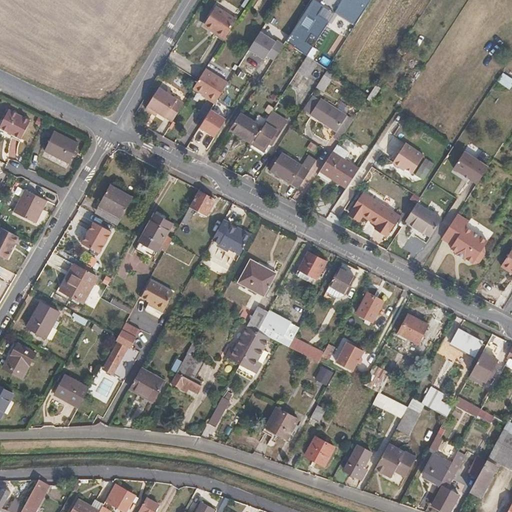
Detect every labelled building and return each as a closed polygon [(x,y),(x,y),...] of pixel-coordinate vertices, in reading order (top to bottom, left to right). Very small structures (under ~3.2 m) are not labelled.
[(370,0),(342,0),(335,12),(355,25),(370,0)] [(238,20),(217,8),(206,26),(226,39),(238,20)] [(315,70),(305,63),(299,73),(308,80),(315,70)] [(230,86),(205,71),(198,82),(193,92),(216,108),(230,86)] [(184,106),(158,90),(144,112),(152,116),(154,113),(172,125),(184,106)] [(313,117),(322,122),(332,107),(323,102),(313,117)] [(322,122),(331,129),(341,114),(332,107),(322,122)] [(26,125),(4,113),(0,119),(0,134),(16,143),(26,125)] [(341,114),(331,129),(339,133),(348,118),(341,114)] [(231,133),(252,146),(262,131),(240,117),(231,133)] [(252,146),(262,152),(277,128),(268,122),(262,131),(252,146)] [(283,132),(277,128),(262,152),(264,154),(271,143),(274,145),(283,132)] [(73,151),(49,137),(38,156),(62,170),(73,151)] [(426,156),(408,144),(395,164),(403,169),(405,167),(408,169),(414,174),(426,156)] [(350,153),(338,146),(333,154),(344,161),(350,153)] [(485,165),(461,149),(449,167),(473,182),(485,165)] [(344,161),(333,154),(322,170),(335,179),(333,182),(347,191),(360,171),(344,161)] [(283,183),(295,164),(285,158),(273,176),(283,183)] [(295,164),(283,183),(292,189),(304,170),(295,164)] [(304,170),(292,189),(297,192),(309,174),(304,170)] [(335,179),(322,170),(320,174),(333,182),(335,179)] [(292,189),(283,183),(279,190),(275,195),(285,199),(288,195),(292,189)] [(133,197),(110,185),(100,205),(122,217),(133,197)] [(214,200),(198,191),(190,206),(194,208),(206,215),(214,200)] [(23,194),(20,192),(8,215),(10,216),(23,194)] [(399,214),(365,192),(352,212),(361,218),(363,215),(379,225),(377,228),(387,234),(399,214)] [(40,203),(23,194),(10,216),(34,229),(42,215),(39,214),(35,212),(40,203)] [(43,204),(40,203),(35,212),(39,214),(43,204)] [(122,217),(100,205),(96,212),(119,224),(122,217)] [(441,221),(418,205),(406,223),(430,239),(441,221)] [(194,208),(190,206),(179,226),(183,228),(194,208)] [(171,223),(154,214),(140,241),(157,250),(171,223)] [(461,263),(476,240),(463,232),(467,227),(455,220),(440,244),(450,251),(448,254),(454,258),(454,259),(461,263)] [(112,231),(94,221),(83,242),(101,252),(112,231)] [(229,224),(223,221),(212,240),(218,244),(217,246),(238,258),(250,235),(242,231),(240,232),(228,226),(229,224)] [(14,240),(0,232),(0,260),(2,262),(14,240)] [(476,240),(461,263),(462,265),(463,263),(471,268),(477,267),(482,259),(482,253),(485,247),(476,240)] [(326,262),(308,252),(298,270),(316,280),(326,262)] [(270,272),(272,267),(259,260),(257,265),(249,261),(238,281),(258,292),(270,272)] [(98,277),(77,264),(60,295),(82,307),(98,277)] [(270,272),(258,292),(264,295),(275,275),(277,270),(272,267),(270,272)] [(354,277),(338,268),(328,285),(345,294),(354,277)] [(150,282),(147,287),(171,299),(173,295),(150,282)] [(171,299),(147,287),(141,298),(156,306),(154,309),(163,313),(171,299)] [(383,300),(368,292),(357,314),(372,322),(383,300)] [(62,312),(43,301),(29,327),(48,337),(62,312)] [(258,306),(252,316),(262,321),(268,311),(258,306)] [(262,321),(261,322),(283,335),(290,322),(268,310),(268,311),(262,321)] [(428,325),(408,314),(398,333),(418,344),(428,325)] [(238,363),(256,331),(261,322),(262,321),(252,316),(247,326),(237,343),(233,341),(225,356),(238,363)] [(299,326),(290,322),(283,335),(291,340),(299,326)] [(140,333),(133,329),(130,335),(137,339),(140,333)] [(482,341),(459,329),(451,343),(474,355),(482,341)] [(256,331),(238,363),(254,372),(259,362),(255,359),(261,348),(267,336),(256,331)] [(148,337),(140,333),(137,339),(145,344),(148,337)] [(39,353),(15,340),(6,356),(10,359),(6,367),(25,378),(39,353)] [(364,350),(347,341),(337,362),(354,370),(364,350)] [(335,346),(328,342),(321,355),(328,359),(335,346)] [(127,350),(117,345),(101,374),(111,380),(127,350)] [(266,351),(261,348),(255,359),(259,362),(260,362),(266,351)] [(498,360),(483,352),(470,374),(485,382),(498,360)] [(203,362),(185,353),(174,372),(176,374),(170,385),(185,393),(187,390),(196,394),(200,387),(199,386),(201,382),(194,379),(203,362)] [(380,368),(374,364),(367,377),(374,380),(380,368)] [(332,373),(320,366),(314,379),(326,385),(332,373)] [(161,384),(139,372),(128,392),(150,404),(161,384)] [(86,393),(62,380),(52,400),(75,413),(86,393)] [(14,393),(0,385),(0,416),(1,417),(14,393)] [(373,402),(402,417),(408,406),(379,392),(373,402)] [(482,409),(459,395),(456,401),(478,415),(482,409)] [(223,409),(215,404),(204,423),(212,427),(223,409)] [(325,409),(317,405),(310,417),(318,422),(325,409)] [(408,406),(402,417),(397,428),(409,434),(420,413),(408,406)] [(296,419),(274,409),(264,429),(287,439),(296,419)] [(511,433),(510,433),(494,462),(511,471),(511,433)] [(333,446),(311,435),(301,453),(323,465),(333,446)] [(403,452),(388,444),(382,455),(375,468),(391,476),(394,470),(404,476),(414,456),(404,450),(403,452)] [(372,452),(357,445),(344,469),(362,478),(368,468),(364,466),(372,452)] [(453,461),(440,483),(443,485),(433,504),(448,511),(450,511),(460,494),(449,488),(468,455),(459,449),(453,461)] [(440,483),(453,461),(436,452),(424,474),(440,483)] [(479,475),(485,465),(488,460),(478,455),(470,470),(479,475)] [(485,465),(479,475),(477,478),(471,490),(481,495),(494,470),(485,465)] [(34,511),(49,485),(39,480),(27,502),(22,511),(34,511)] [(3,486),(0,484),(0,506),(1,507),(11,489),(3,486)] [(136,495),(115,484),(106,501),(127,511),(133,502),(135,497),(136,495)] [(22,511),(27,502),(16,497),(9,510),(14,511),(22,511)] [(99,511),(101,511),(78,499),(71,511),(99,511)] [(155,511),(159,505),(146,499),(139,511),(155,511)] [(101,511),(99,511),(110,511),(113,507),(105,503),(101,511)]
